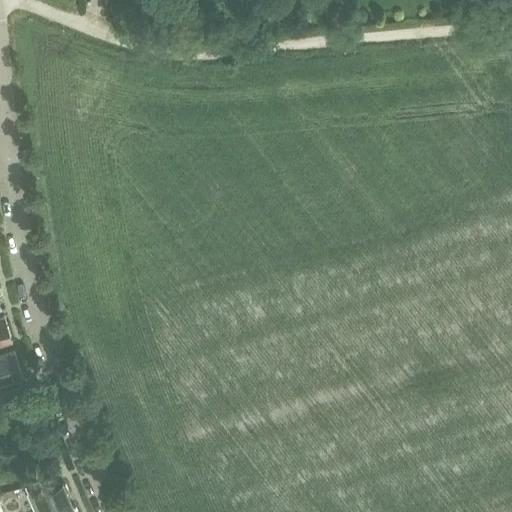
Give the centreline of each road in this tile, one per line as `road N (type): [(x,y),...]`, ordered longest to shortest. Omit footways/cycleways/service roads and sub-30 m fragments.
road 1 (track): [(13,0),(95,34),(185,58),(511,26)]
road 2 (residential): [(105,511),(58,390),(37,308),(0,89)]
